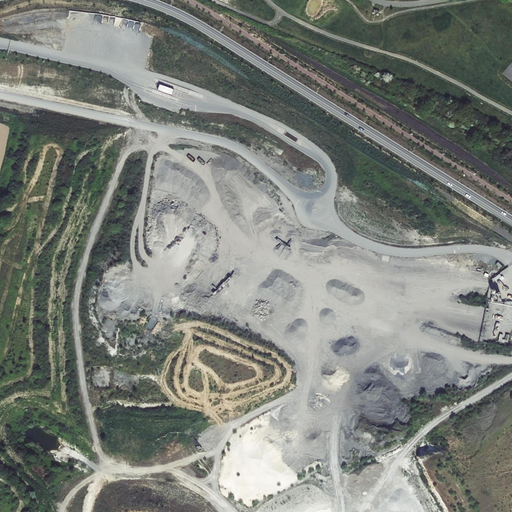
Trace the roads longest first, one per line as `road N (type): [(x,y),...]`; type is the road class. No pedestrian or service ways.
road 1 (track): [(511,258),(480,248),(373,247),(233,145),(0,94)]
road 2 (secondary): [(511,220),(202,26),(145,0)]
